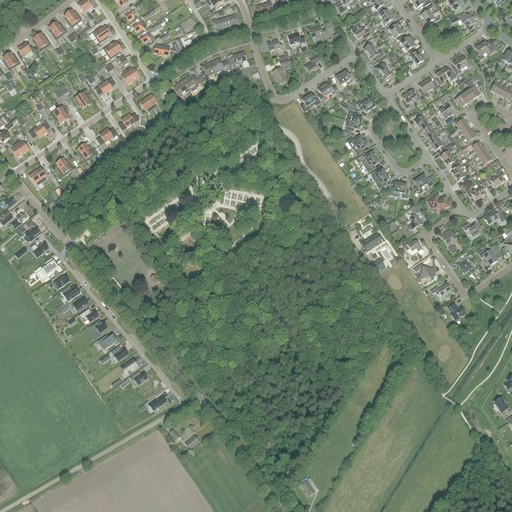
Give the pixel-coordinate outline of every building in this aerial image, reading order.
[(92,7),(87,0),(84,0),(78,5),(84,13),(92,7)] [(215,0),(208,5),(209,7),(212,5),(214,8),(223,2),(221,0),(215,0)] [(269,8),(272,7),(270,0),(267,0),(266,0),(267,4),(256,7),(258,15),(270,12),(269,8)] [(348,4),(345,0),(338,0),(340,2),(335,6),(341,14),(345,11),(343,8),(348,4)] [(421,0),(420,0),(413,5),(417,9),(424,5),(425,7),(430,4),(428,1),(424,4),(421,0)] [(451,8),(461,1),(459,0),(447,0),(450,8),(451,8)] [(378,13),(383,10),(382,7),(384,6),(381,1),(373,6),(376,11),(377,10),(378,13)] [(461,1),(451,8),(451,9),(457,15),(462,11),(460,8),(463,7),(462,3),(461,1)] [(137,11),(143,6),(141,3),(134,7),(137,11)] [(424,21),(432,15),(429,11),(433,8),(431,5),(426,9),(428,11),(421,16),(424,21)] [(160,10),(158,7),(143,17),(145,20),(160,10)] [(68,13),(77,25),(83,21),(75,12),(74,13),(72,10),(68,13)] [(382,20),(390,15),(387,11),(385,12),(383,10),(378,13),(380,15),(379,16),(382,20)] [(134,11),(132,12),(132,11),(125,16),(129,22),(136,17),(134,15),(136,14),(134,11)] [(72,29),(77,25),(68,13),(64,16),(66,19),(65,20),(72,29)] [(95,19),(90,13),(85,17),(90,23),(95,19)] [(462,26),(473,19),(471,17),(469,15),(466,16),(464,14),(459,17),(462,25),(462,26)] [(388,27),(393,24),(391,21),(393,20),(390,15),(382,20),(385,25),(386,25),(388,27)] [(432,15),(424,21),(427,25),(434,20),(436,23),(441,20),(439,17),(435,20),(432,15)] [(225,19),(227,27),(238,24),(235,16),(225,19)] [(217,30),(227,27),(225,19),(216,22),(216,20),(211,21),(213,27),(216,26),(217,30)] [(473,19),(462,26),(463,26),(469,32),(474,29),(472,26),(475,24),(474,20),(473,19)] [(155,32),(162,27),(162,28),(167,25),(164,20),(152,28),(155,32)] [(354,35),(361,30),(359,26),(362,25),(359,20),(354,24),(355,26),(350,30),(354,35)] [(143,23),(142,21),(133,27),(136,33),(144,28),(144,29),(147,27),(144,22),(143,23)] [(53,25),(62,37),(67,33),(60,24),(59,25),(57,22),(53,25)] [(392,35),(400,30),(397,25),(394,26),(393,24),(388,27),(389,30),(392,35)] [(57,41),(62,37),(53,25),(49,28),(51,31),(50,32),(57,41)] [(96,39),(108,31),(106,27),(103,29),(102,27),(92,34),(96,39)] [(322,38),(327,37),(325,30),(321,31),(320,28),(309,31),(312,39),(323,36),(323,37),(322,38)] [(361,30),(354,35),(358,40),(362,37),(364,40),(370,36),(367,31),(365,33),(362,29),(361,30)] [(399,40),(402,38),(401,36),(403,34),(400,30),(392,35),(395,39),(396,39),(397,41),(399,41),(399,40)] [(108,31),(96,39),(99,45),(109,38),(108,37),(111,35),(108,31)] [(149,33),(147,34),(140,39),(144,44),(151,40),(149,37),(151,36),(149,33)] [(37,36),(45,49),(51,46),(45,36),(43,37),(42,34),(37,36)] [(72,43),(77,39),(73,34),(68,38),(72,43)] [(300,44),(305,43),(304,37),(300,38),(299,34),(294,36),(295,36),(288,38),(290,45),(300,43),(300,44)] [(40,53),(45,49),(37,36),(33,39),(35,42),(34,43),(40,53)] [(403,48),(411,42),(408,38),(406,39),(404,37),(402,38),(399,40),(399,41),(403,48)] [(175,41),(179,51),(184,49),(193,44),(191,40),(189,40),(185,43),(183,38),(180,40),(180,39),(175,41)] [(367,55),(376,49),(373,46),(376,44),(373,39),(367,43),(369,46),(363,50),(367,55)] [(280,50),(283,49),(282,44),(279,45),(278,41),(274,42),(274,43),(267,45),(269,52),(280,49),(280,50)] [(409,54),(414,51),(412,49),(414,47),(411,42),(403,48),(406,52),(407,52),(409,54)] [(490,43),(487,45),(485,42),(480,45),(486,53),(489,52),(491,54),(496,51),(490,43)] [(23,57),(26,55),(32,52),(26,43),(18,49),(23,57)] [(107,55),(119,47),(116,43),(113,45),(112,43),(99,52),(103,57),(106,55),(107,55)] [(161,57),(163,46),(156,45),(156,47),(155,47),(154,54),(159,55),(158,56),(161,57)] [(163,45),(163,46),(161,57),(163,57),(164,56),(169,57),(170,50),(170,48),(166,47),(167,45),(163,45)] [(483,55),(486,53),(480,45),(475,48),(479,54),(476,55),(480,61),(485,58),(483,55)] [(122,51),(119,47),(107,55),(110,61),(120,54),(119,53),(122,51)] [(376,49),(367,55),(371,60),(376,57),(379,60),(384,56),(381,51),(378,53),(376,49)] [(413,62),(421,57),(417,52),(415,53),(414,51),(409,54),(410,57),(413,62)] [(508,64),(511,56),(511,54),(507,52),(504,57),(502,55),(497,63),(503,66),(505,63),(508,64)] [(7,56),(15,68),(20,65),(14,55),(13,56),(11,53),(7,56)] [(243,62),(247,61),(244,53),(233,56),(235,65),(243,63),(243,62)] [(128,60),(124,55),(119,59),(122,64),(128,60)] [(9,72),(15,68),(7,56),(2,58),(4,61),(3,62),(9,72)] [(316,65),(320,62),(315,56),(309,60),(311,63),(304,67),(309,74),(318,68),(316,65)] [(421,67),(423,66),(421,63),(424,61),(421,57),(413,62),(409,64),(410,66),(414,64),(416,67),(419,65),(421,67)] [(457,60),(463,69),(466,67),(468,69),(473,66),(469,60),(466,62),(463,57),(457,60)] [(381,75),(389,69),(387,66),(390,63),(387,58),(380,62),(382,66),(377,69),(381,75)] [(282,69),(280,69),(273,73),(276,80),(277,83),(278,83),(279,85),(287,81),(282,72),(291,69),(288,59),(280,62),(282,69)] [(211,64),(216,74),(224,70),(225,73),(230,70),(226,62),(222,65),(220,60),(211,64)] [(460,71),(463,69),(457,60),(452,63),(456,69),(453,71),(457,76),(461,73),(460,71)] [(217,76),(216,74),(211,64),(203,68),(205,72),(201,74),(202,76),(204,81),(205,82),(209,80),(208,77),(214,75),(215,77),(217,76)] [(27,69),(30,74),(32,77),(37,73),(33,66),(27,69)] [(126,71),(133,82),(140,78),(134,69),(132,71),(130,68),(126,71)] [(441,71),(446,80),(449,78),(451,81),(456,78),(452,72),(449,73),(446,68),(441,71)] [(389,69),(381,75),(384,80),(390,76),(392,79),(398,75),(394,71),(392,72),(389,69)] [(127,86),(133,82),(126,71),(122,73),(124,76),(122,77),(127,86)] [(443,82),(446,80),(441,71),(435,75),(439,80),(437,82),(440,87),(445,84),(443,82)] [(341,75),(346,83),(349,81),(351,84),(356,81),(351,73),(348,75),(346,72),(341,75)] [(342,86),(346,83),(341,75),(335,79),(337,82),(334,84),(339,91),(344,88),(342,86)] [(96,81),(94,78),(93,76),(90,78),(89,76),(86,78),(91,85),(96,81)] [(182,82),(189,92),(191,90),(192,92),(194,92),(197,90),(197,88),(198,88),(199,86),(198,85),(200,84),(200,83),(202,82),(199,78),(197,79),(197,78),(194,80),(192,77),(189,79),(188,77),(182,82)] [(103,84),(109,93),(113,90),(112,88),(116,85),(112,79),(103,84)] [(424,83),(429,91),(432,89),(434,92),(439,89),(435,83),(432,85),(429,79),(424,83)] [(500,86),(499,85),(496,84),(498,81),(496,80),(494,83),(495,83),(490,91),(495,94),(500,86)] [(186,93),(189,92),(182,82),(176,86),(177,87),(174,89),(179,98),(183,96),(184,96),(185,96),(185,95),(186,94),(186,93)] [(323,87),(329,95),(332,93),(333,96),(339,93),(334,86),(331,88),(328,83),(323,87)] [(426,93),(429,91),(424,83),(418,86),(422,91),(420,93),(424,99),(426,97),(427,99),(429,97),(426,93)] [(467,86),(470,90),(476,99),(481,96),(472,83),(467,86)] [(505,88),(504,88),(501,86),(502,84),(500,83),(499,85),(500,86),(495,94),(500,97),(505,88)] [(104,96),(109,93),(103,84),(95,90),(99,96),(103,94),(104,96)] [(509,91),(508,90),(506,89),(507,86),(505,85),(504,88),(505,88),(500,97),(505,99),(509,91)] [(60,90),(64,96),(69,92),(66,87),(60,90)] [(325,97),(329,95),(323,87),(318,90),(321,95),(318,97),(322,103),(327,100),(325,97)] [(59,99),(64,96),(60,90),(55,94),(59,99)] [(407,94),(412,102),(415,100),(417,102),(421,99),(418,94),(415,96),(412,90),(407,94)] [(465,94),(470,103),(476,99),(470,90),(465,94)] [(78,95),(87,107),(91,105),(89,102),(90,101),(84,91),(78,95)] [(366,103),(371,110),(372,109),(372,110),(376,107),(373,102),(376,101),(371,94),(367,97),(367,98),(368,101),(366,103)] [(409,104),(412,102),(407,94),(402,97),(405,103),(403,104),(407,110),(411,107),(409,104)] [(459,98),(465,106),(470,103),(465,94),(459,98)] [(83,110),(87,107),(78,95),(73,98),(79,108),(81,107),(83,110)] [(145,99),(153,110),(157,108),(155,105),(157,104),(152,95),(145,99)] [(306,98),(311,105),(312,107),(314,105),(316,107),(318,105),(318,106),(321,104),(317,99),(315,100),(311,95),(306,98)] [(308,107),(311,105),(306,98),(302,101),(304,105),(300,107),(305,114),(308,112),(307,112),(310,110),(308,107)] [(460,110),(465,106),(459,98),(454,101),(460,110)] [(149,113),(153,110),(145,99),(139,103),(145,112),(147,110),(149,113)] [(354,109),(355,109),(357,107),(349,102),(348,101),(348,102),(347,104),(354,108),(354,109)] [(371,110),(366,103),(363,104),(361,102),(356,105),(361,111),(363,109),(366,114),(370,111),(371,110)] [(56,109),(65,122),(69,119),(67,116),(68,115),(62,105),(56,109)] [(451,109),(448,105),(446,106),(444,105),(442,108),(439,111),(442,115),(441,115),(445,121),(444,122),(446,126),(454,121),(451,117),(453,116),(449,110),(451,109)] [(61,125),(65,122),(56,109),(51,113),(57,123),(59,122),(61,125)] [(418,127),(426,121),(423,116),(424,115),(423,112),(417,116),(419,119),(414,122),(418,127)] [(352,123),(361,125),(361,124),(362,124),(363,119),(357,118),(358,115),(350,113),(348,118),(350,118),(353,120),(352,123)] [(131,126),(127,129),(135,124),(139,121),(135,114),(131,117),(130,115),(125,118),(131,126)] [(6,126),(10,122),(5,116),(1,120),(6,126)] [(18,121),(15,118),(5,127),(8,131),(14,126),(14,125),(18,121)] [(123,132),(127,129),(131,126),(125,118),(121,121),(123,123),(118,126),(123,132)] [(459,129),(466,124),(463,120),(456,125),(458,128),(456,130),(457,132),(459,130),(459,129)] [(421,132),(432,125),(431,125),(430,126),(426,121),(418,127),(421,132)] [(37,128),(43,136),(47,134),(46,132),(50,129),(46,122),(45,123),(42,125),(37,128)] [(360,126),(361,125),(352,123),(351,126),(348,126),(347,125),(345,130),(347,131),(352,132),(354,132),(354,129),(360,131),(361,126),(360,126)] [(462,134),(470,129),(466,124),(459,129),(459,130),(461,133),(459,135),(460,136),(462,135),(462,134)] [(425,137),(433,131),(431,128),(432,126),(432,125),(421,132),(425,137)] [(39,139),(43,136),(37,128),(33,131),(29,134),(33,140),(37,137),(39,139)] [(108,130),(103,132),(109,141),(113,138),(117,135),(113,129),(109,132),(108,130)] [(463,141),(465,139),(465,138),(473,133),(470,129),(462,134),(462,135),(464,137),(462,139),(463,141)] [(10,137),(9,135),(5,131),(0,135),(0,138),(1,141),(3,143),(10,137)] [(428,142),(437,136),(433,131),(425,137),(428,142)] [(101,137),(96,140),(101,146),(105,144),(109,141),(103,132),(99,135),(101,137)] [(465,138),(465,139),(467,142),(465,144),(466,145),(468,144),(469,145),(473,142),(472,140),(476,138),(473,133),(465,138)] [(431,147),(440,141),(437,136),(428,142),(431,147)] [(352,150),(356,147),(363,142),(363,141),(360,137),(356,140),(354,137),(348,142),(351,146),(350,146),(352,149),(352,150)] [(16,144),(23,155),(29,151),(24,142),(22,144),(20,141),(16,144)] [(443,150),(447,148),(445,145),(443,146),(440,141),(431,147),(432,147),(435,152),(440,149),(442,151),(443,150)] [(364,143),(363,142),(356,147),(352,150),(354,153),(355,152),(358,156),(364,152),(362,150),(367,147),(364,142),(364,143)] [(475,153),(482,147),(479,143),(471,148),(474,152),(471,153),(473,155),(475,153)] [(17,159),(23,155),(16,144),(12,147),(13,149),(11,151),(17,159)] [(82,147),(90,160),(95,156),(89,146),(88,147),(86,144),(82,147)] [(443,162),(452,157),(450,154),(454,151),(450,146),(447,148),(443,150),(445,154),(440,157),(443,162)] [(84,163),(90,160),(82,147),(77,150),(79,153),(78,154),(84,163)] [(474,158),(476,160),(478,158),(478,157),(485,152),(482,147),(475,153),(477,156),(474,158)] [(479,164),(481,162),(481,161),(488,156),(485,152),(478,157),(478,158),(476,160),(479,164)] [(363,166),(374,158),(374,157),(372,153),(367,156),(365,154),(358,159),(361,163),(363,166)] [(492,161),(488,156),(481,161),(481,162),(483,165),(481,167),(482,168),(484,167),(484,166),(492,161)] [(454,166),(459,163),(460,162),(457,158),(454,160),(452,157),(443,162),(447,167),(452,164),(454,166)] [(374,158),(363,166),(366,169),(365,169),(368,173),(375,169),(374,166),(378,163),(376,159),(375,159),(374,158)] [(60,162),(68,174),(74,170),(67,161),(66,162),(64,159),(60,162)] [(63,178),(68,174),(60,162),(55,164),(57,167),(56,168),(63,178)] [(454,178),(462,172),(460,169),(462,167),(459,163),(454,166),(456,169),(450,172),(454,178)] [(35,172),(42,183),(46,181),(45,178),(47,177),(41,168),(35,172)] [(375,182),(386,175),(385,174),(386,174),(383,170),(378,173),(376,170),(370,175),(373,179),(375,182)] [(494,177),(500,185),(505,182),(501,176),(504,175),(500,170),(496,173),(497,175),(494,177)] [(38,186),(42,183),(35,172),(29,177),(34,185),(36,184),(38,186)] [(462,172),(454,178),(457,183),(463,179),(465,182),(472,178),(469,174),(468,175),(466,173),(464,175),(462,172)] [(386,175),(375,182),(377,186),(380,190),(387,185),(385,183),(390,180),(387,175),(386,176),(386,175)] [(419,179),(424,187),(426,185),(429,187),(430,188),(434,185),(429,178),(427,180),(423,175),(419,178),(420,178),(419,179)] [(353,184),(362,178),(360,176),(351,181),(353,184)] [(495,189),(500,185),(494,177),(491,179),(490,177),(488,178),(487,177),(485,179),(489,185),(491,183),(495,189)] [(422,188),(424,187),(419,179),(418,180),(418,179),(413,182),(417,187),(414,188),(419,195),(423,192),(422,191),(422,188)] [(475,190),(481,198),(486,195),(482,189),(487,186),(483,181),(481,183),(481,182),(476,185),(478,188),(475,190)] [(399,193),(401,184),(400,184),(395,183),(394,189),(391,188),(390,196),(395,197),(395,196),(396,193),(399,193)] [(401,184),(399,193),(402,194),(403,197),(402,198),(407,199),(409,191),(406,190),(407,185),(402,184),(402,185),(401,184)] [(481,198),(475,190),(472,192),(470,189),(466,192),(470,199),(473,197),(476,202),(481,198)] [(9,210),(16,204),(12,200),(10,201),(7,198),(3,201),(6,204),(5,205),(9,210)] [(441,212),(449,207),(444,199),(438,203),(435,198),(428,203),(433,210),(438,207),(441,212)] [(410,210),(413,215),(410,217),(411,218),(410,219),(413,223),(409,226),(409,227),(408,227),(408,228),(409,229),(409,230),(410,230),(411,230),(411,231),(412,230),(414,229),(416,228),(416,229),(419,227),(420,227),(423,225),(416,215),(420,213),(415,206),(410,210)] [(0,217),(2,220),(9,214),(9,213),(7,211),(2,214),(0,215),(0,217)] [(488,226),(497,221),(499,219),(496,215),(495,212),(484,219),(488,226)] [(2,220),(0,220),(0,222),(3,227),(13,218),(10,215),(9,214),(2,220)] [(15,222),(12,224),(15,229),(21,224),(27,219),(23,214),(17,219),(17,220),(15,222)] [(41,234),(36,228),(36,227),(31,222),(29,224),(28,222),(25,224),(30,230),(28,231),(29,233),(26,236),(31,242),(41,234)] [(478,232),(481,230),(476,223),(470,227),(469,224),(463,228),(465,233),(468,231),(472,238),(479,234),(478,232)] [(20,238),(23,235),(24,237),(27,234),(22,227),(15,232),(20,238)] [(446,238),(444,240),(448,246),(450,249),(450,251),(451,253),(453,253),(455,252),(456,250),(454,248),(452,247),(451,246),(458,242),(452,234),(450,231),(444,234),(446,238)] [(360,243),(366,253),(382,243),(377,235),(373,238),(372,236),(367,239),(368,239),(365,241),(365,240),(360,243)] [(424,254),(422,250),(416,242),(410,245),(409,243),(403,247),(406,252),(407,251),(409,254),(410,255),(411,256),(412,256),(413,255),(418,252),(420,256),(424,254)] [(511,242),(507,242),(505,249),(500,251),(504,256),(508,254),(511,253),(511,242)] [(35,245),(30,249),(34,253),(35,252),(39,257),(48,249),(44,244),(38,249),(35,245)] [(491,250),(488,253),(485,249),(479,253),(482,257),(483,257),(484,257),(486,261),(488,264),(490,266),(497,261),(493,255),(497,253),(493,247),(490,249),(491,250)] [(15,256),(18,259),(27,252),(24,249),(15,256)] [(464,274),(472,269),(468,264),(471,262),(467,257),(461,261),(463,264),(459,266),(464,274)] [(374,263),(372,265),(371,264),(367,267),(373,276),(385,268),(379,259),(374,262),(374,263)] [(38,273),(36,274),(43,283),(49,278),(56,273),(55,271),(59,269),(54,262),(38,273)] [(435,274),(432,269),(431,270),(424,268),(422,270),(420,277),(416,280),(418,283),(424,278),(430,279),(432,282),(433,281),(434,274),(435,274)] [(65,275),(53,283),(58,290),(70,282),(69,282),(65,275)] [(154,283),(158,280),(155,275),(150,279),(154,283)] [(442,298),(450,292),(446,286),(439,290),(437,287),(430,292),(432,295),(435,293),(437,296),(440,294),(442,298)] [(74,287),(69,291),(67,289),(61,294),(67,303),(79,294),(74,287)] [(73,306),(77,313),(88,305),(83,299),(73,306)] [(455,322),(466,315),(461,308),(458,310),(455,304),(448,308),(452,314),(450,315),(455,322)] [(89,309),(79,316),(83,322),(84,323),(88,320),(90,323),(98,318),(94,312),(92,314),(89,309)] [(98,322),(90,328),(93,333),(97,331),(100,335),(107,329),(103,323),(100,325),(98,322)] [(108,339),(107,336),(98,342),(104,351),(107,348),(117,341),(113,335),(108,339)] [(119,347),(111,353),(118,363),(128,355),(124,349),(121,351),(119,347)] [(133,360),(121,368),(123,371),(124,372),(127,376),(138,368),(133,360)] [(138,373),(130,379),(132,382),(134,381),(138,387),(148,380),(143,373),(140,376),(138,373)] [(162,397),(149,406),(153,413),(167,403),(162,397)] [(509,409),(502,398),(496,401),(496,400),(493,402),(496,407),(493,409),(496,413),(499,412),(501,415),(509,409)] [(180,437),(174,430),(167,436),(172,443),(175,440),(176,441),(180,437)] [(190,450),(199,442),(194,437),(185,444),(190,450)] [(309,497),(315,493),(307,481),(301,485),(309,497)]
